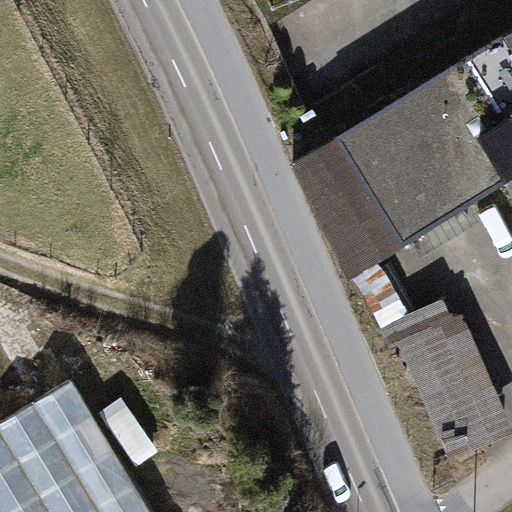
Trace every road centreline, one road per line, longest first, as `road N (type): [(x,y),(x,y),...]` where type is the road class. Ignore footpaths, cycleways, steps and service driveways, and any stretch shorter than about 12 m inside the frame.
road 1 (tertiary): [(366,511),(144,0)]
road 2 (track): [(304,363),(0,261)]
